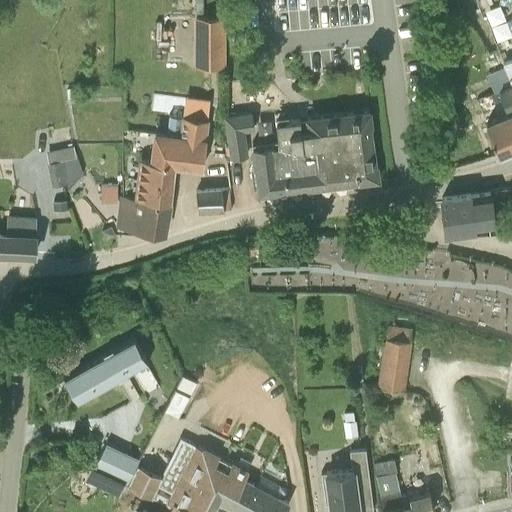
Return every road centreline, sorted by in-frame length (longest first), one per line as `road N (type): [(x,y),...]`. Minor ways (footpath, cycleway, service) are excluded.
road 1 (residential): [(0,268),(119,257),(237,220),(412,193),(511,164)]
road 2 (residential): [(7,511),(21,367),(0,300)]
